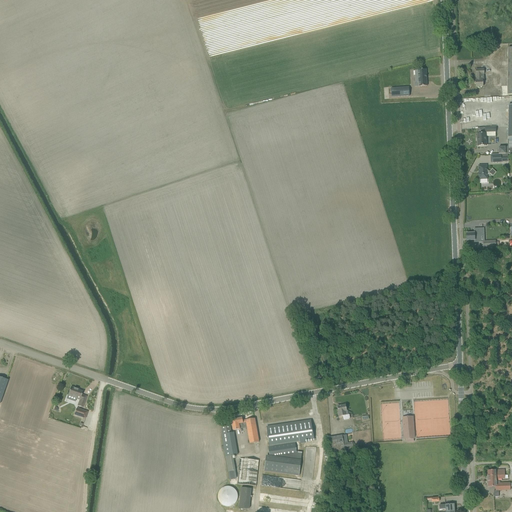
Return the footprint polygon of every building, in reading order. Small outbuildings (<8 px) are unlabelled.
[(416,82),(415,82),(415,87),(419,87),(427,86),(426,70),(418,70),(418,75),(415,75),(416,82)] [(477,81),(475,81),(476,87),(483,87),(483,81),(484,81),(484,75),(485,75),(484,70),(476,70),(476,74),(477,81)] [(410,96),(409,87),(391,89),(392,97),(410,96)] [(506,147),(498,148),(499,154),(501,154),(511,154),(511,105),(510,105),(509,140),(508,140),(508,146),(507,147),(506,147)] [(478,134),(477,134),(478,146),(486,146),(486,140),(486,137),(486,133),(496,133),(496,127),(485,128),(478,128),(478,134)] [(508,162),(508,157),(501,157),(501,155),(500,155),(493,155),(493,156),(492,156),(492,162),(501,162),(501,163),(508,162)] [(479,166),(479,180),(487,179),(487,175),(488,175),(489,174),(489,172),(488,171),(487,171),(487,166),(479,166)] [(474,233),(466,234),(467,241),(475,241),(475,242),(480,242),(480,235),(484,235),(483,229),(474,229),(474,233)] [(0,414),(0,415),(38,428),(54,380),(49,379),(26,371),(17,368),(16,372),(19,373),(16,379),(18,380),(17,385),(16,385),(14,391),(12,399),(9,398),(6,405),(9,406),(7,412),(2,410),(0,414)] [(0,403),(0,404),(8,381),(0,377),(0,403)] [(68,395),(67,399),(75,402),(76,399),(79,400),(77,406),(83,408),(86,397),(81,395),(82,392),(76,390),(76,389),(71,387),(68,395)] [(346,405),(338,407),(339,412),(339,413),(338,413),(339,417),(340,417),(343,416),(344,420),(350,419),(349,415),(348,411),(347,411),(346,410),(346,405)] [(77,408),(74,415),(85,419),(88,412),(77,408)] [(413,417),(403,418),(404,440),(414,439),(413,417)] [(246,423),(250,444),(259,442),(255,419),(243,421),(242,418),(237,419),(237,418),(234,418),(234,419),(231,420),(232,425),(233,431),(240,429),(239,424),(246,423)] [(266,427),(269,445),(300,441),(301,444),(305,444),(305,440),(314,439),(311,420),(266,427)] [(50,501),(69,447),(0,422),(0,501),(30,511),(45,511),(48,506),(44,503),(46,498),(47,501),(50,501)] [(220,427),(228,472),(235,471),(233,456),(238,455),(234,433),(231,433),(230,425),(220,427)] [(342,436),(330,438),(333,454),(354,450),(353,443),(348,443),(346,435),(342,436)] [(269,457),(278,458),(287,457),(287,455),(297,454),(295,443),(268,447),(269,457)] [(299,476),(301,461),(278,458),(269,457),(266,457),(264,472),(299,476)] [(237,485),(256,487),(259,461),(240,459),(237,485)] [(496,481),(488,481),(488,487),(495,487),(496,491),(501,491),(510,490),(510,487),(510,483),(497,484),(496,481)] [(221,506),(236,506),(236,488),(221,487),(221,506)] [(248,509),(250,489),(240,488),(238,508),(248,509)] [(76,491),(64,491),(64,503),(76,503),(76,491)]
